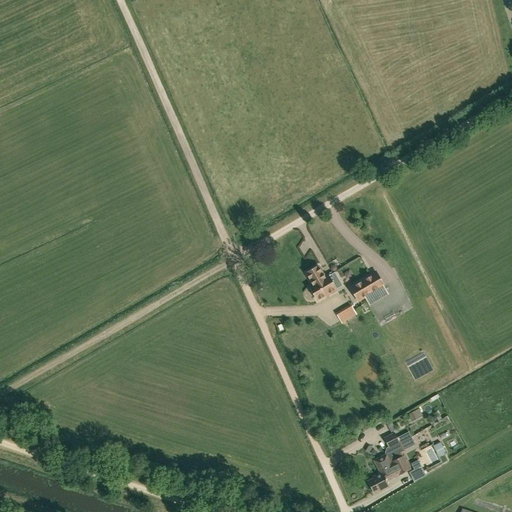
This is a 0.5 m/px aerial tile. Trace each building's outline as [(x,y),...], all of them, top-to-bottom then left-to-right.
[(335,272),(325,278),(318,266),(306,274),(312,285),(309,287),(317,300),(327,295),(328,295),(336,290),(343,286),(335,272)] [(375,272),(355,284),(349,288),(357,301),(383,286),(375,272)] [(344,324),(359,315),(353,306),(338,315),(344,324)] [(419,409),(408,415),(412,421),(423,415),(419,409)] [(401,441),(402,444),(412,439),(409,432),(397,438),(394,433),(384,439),(388,448),(401,441)] [(430,464),(449,455),(443,442),(423,452),(430,464)] [(393,467),(390,462),(390,461),(386,454),(374,461),(380,473),(393,467)] [(380,473),(373,477),(374,479),(367,482),(373,493),(379,490),(379,491),(389,486),(387,481),(398,475),(399,475),(410,470),(403,456),(390,462),(393,467),(380,473)] [(425,473),(417,458),(410,462),(413,468),(408,471),(412,480),(425,473)]
